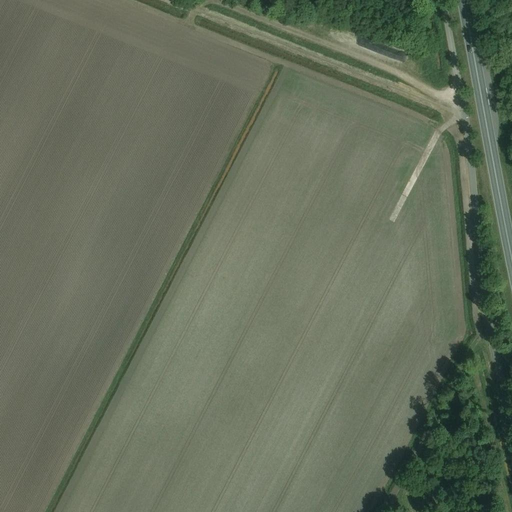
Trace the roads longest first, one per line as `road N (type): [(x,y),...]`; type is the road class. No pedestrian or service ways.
road 1 (unclassified): [(511,423),(484,308),(470,144),(443,0)]
road 2 (trunk): [(511,261),(463,0)]
